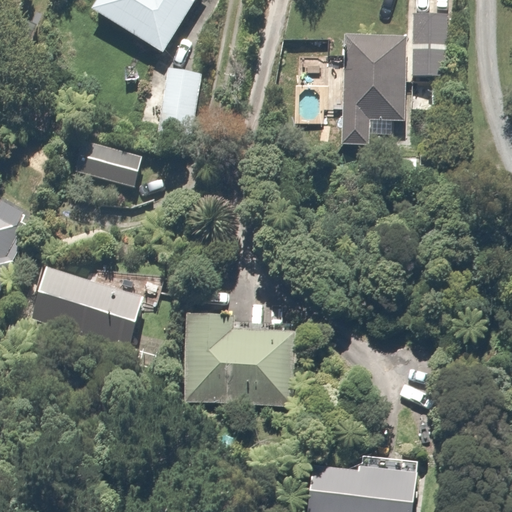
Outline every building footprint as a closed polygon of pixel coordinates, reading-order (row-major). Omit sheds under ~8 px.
[(128,87),(194,4),(189,0),(82,0),(58,32),(128,87)] [(431,33),(394,32),(392,92),(429,94),(431,33)] [(389,56),(309,52),(303,175),(348,177),(350,141),(384,143),(389,56)] [(202,75),(169,70),(160,131),(193,136),(202,75)] [(155,97),(121,94),(117,139),(152,142),(155,97)] [(81,137),(71,171),(135,192),(146,158),(81,137)] [(138,281),(8,278),(9,353),(8,353),(134,357),(138,281)] [(269,346),(148,335),(139,433),(263,439),(269,346)] [(391,511),(393,488),(277,480),(274,511),(391,511)]
